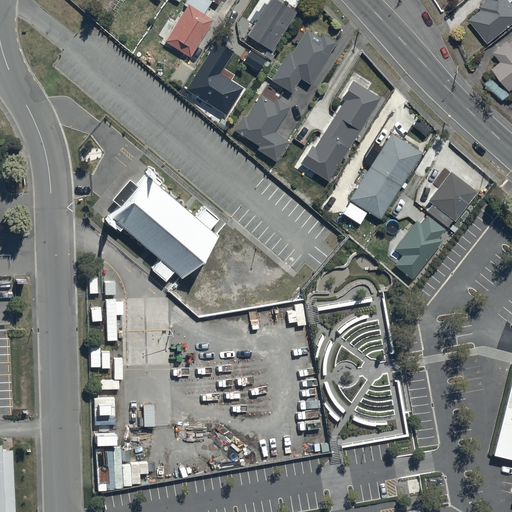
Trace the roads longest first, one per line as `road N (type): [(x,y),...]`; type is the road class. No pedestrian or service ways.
road 1 (residential): [(0,41),(44,148),(51,188),(63,511)]
road 2 (tertiary): [(362,0),(511,150)]
